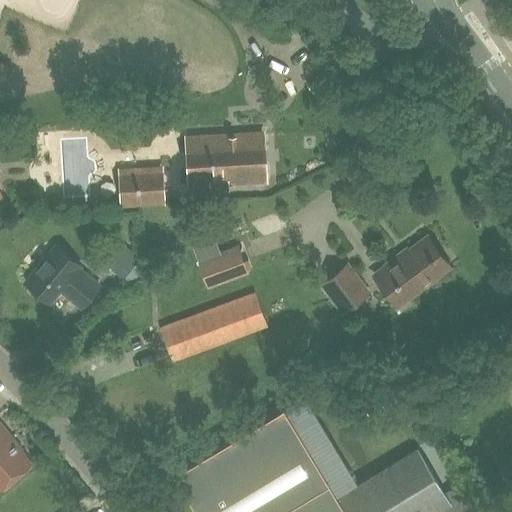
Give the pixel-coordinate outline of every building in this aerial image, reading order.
[(184,139),(186,187),(265,182),(262,135),(184,139)] [(0,195),(10,194),(2,146),(0,146),(0,195)] [(163,166),(117,168),(120,207),(165,205),(163,166)] [(190,242),(197,261),(207,287),(248,272),(238,246),(219,253),(212,234),(190,242)] [(397,306),(449,267),(426,237),(399,257),(398,255),(373,274),(397,306)] [(119,240),(101,261),(123,279),(125,276),(130,281),(144,264),(138,260),(140,258),(119,240)] [(84,303),(99,285),(77,266),(80,263),(57,245),(27,282),(49,300),(62,285),(84,303)] [(347,261),(321,281),(318,283),(341,314),(370,293),(347,261)] [(254,291),(159,327),(172,362),(267,326),(254,291)] [(511,344),(500,351),(509,368),(511,366),(511,378),(505,383),(511,393),(511,344)] [(498,371),(490,357),(462,373),(471,388),(498,371)] [(302,394),(172,472),(195,511),(438,511),(451,504),(418,448),(356,485),(302,394)] [(0,488),(30,463),(11,441),(14,439),(0,423),(0,488)]
